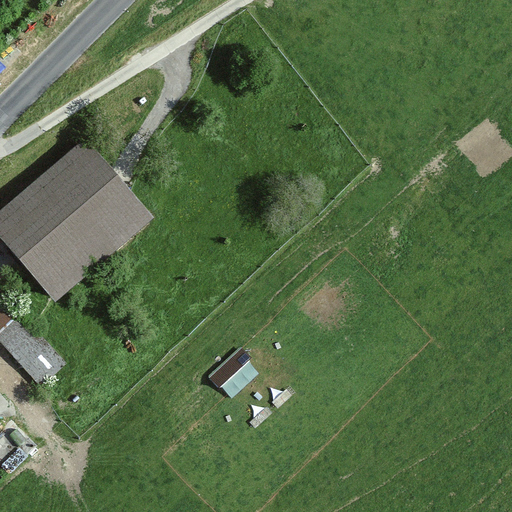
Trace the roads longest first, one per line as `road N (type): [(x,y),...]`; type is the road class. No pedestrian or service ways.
road 1 (track): [(245,0),(24,139),(0,146)]
road 2 (tertiary): [(0,121),(119,0)]
